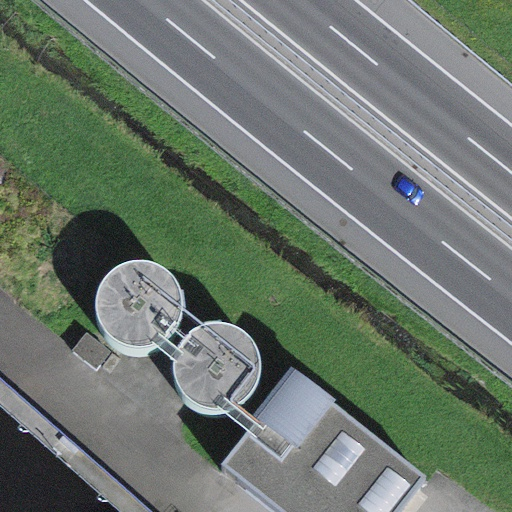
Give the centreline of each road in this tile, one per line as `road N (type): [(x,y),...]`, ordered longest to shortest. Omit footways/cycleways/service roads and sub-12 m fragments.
road 1 (motorway): [(144,0),(511,296)]
road 2 (motorway): [(511,172),(296,0)]
